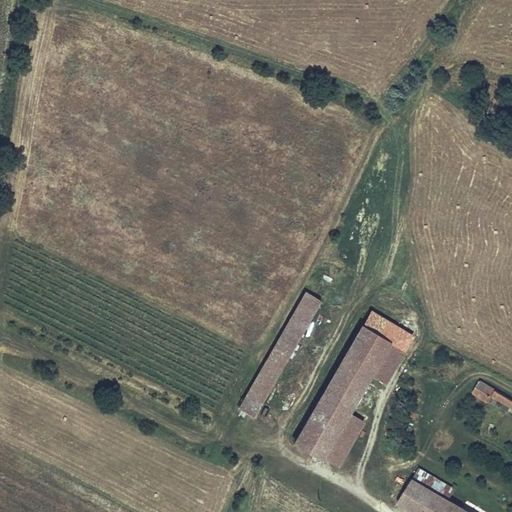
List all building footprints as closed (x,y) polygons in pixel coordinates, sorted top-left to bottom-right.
[(321,301),(306,292),(240,408),(254,416),(321,301)] [(388,323),(378,317),(370,331),(380,337),(388,323)] [(295,441),(323,458),(354,405),(372,375),(390,343),(399,329),(388,323),(380,337),(370,331),(362,326),(295,441)] [(372,375),(386,383),(404,351),(390,343),(372,375)] [(496,391),(479,381),(472,393),(489,402),(492,397),(496,391)] [(511,400),(496,391),(492,397),(511,408),(511,400)] [(369,413),(354,405),(323,458),(338,466),(369,413)] [(419,468),(398,502),(413,511),(467,511),(447,500),(453,488),(419,468)]
